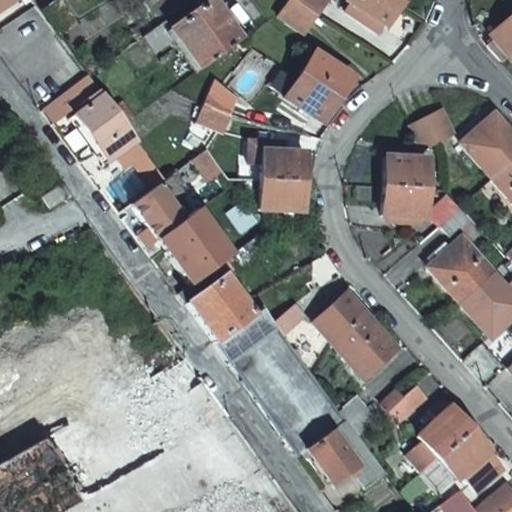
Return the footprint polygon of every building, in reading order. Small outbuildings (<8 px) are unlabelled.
[(158,22),(187,0),(160,0),(148,9),(158,22)] [(303,36),(314,18),(287,0),(275,18),(303,36)] [(286,0),(287,0),(314,18),(326,0),(286,0)] [(346,0),(344,4),(383,29),(399,5),(402,0),(346,0)] [(58,1),(42,12),(58,34),(74,22),(58,1)] [(165,31),(158,22),(138,38),(149,52),(170,38),(194,71),(211,59),(236,41),(206,1),(165,31)] [(511,14),(488,37),(492,42),(506,57),(511,64),(511,14)] [(506,57),(492,42),(484,49),(497,64),(506,57)] [(322,124),(336,101),(351,78),(312,54),(297,76),(281,99),(322,124)] [(85,77),(39,112),(50,125),(96,91),(85,77)] [(133,142),(121,125),(115,117),(99,96),(71,116),(105,162),(133,142)] [(211,109),(229,117),(233,109),(215,101),(211,109)] [(223,130),(229,117),(211,109),(203,105),(197,119),(223,130)] [(438,112),(424,119),(435,144),(449,137),(438,112)] [(459,147),(490,181),(511,161),(511,138),(492,116),(459,147)] [(435,144),(424,119),(408,126),(420,151),(425,149),(435,144)] [(258,167),(258,183),(301,185),(303,156),(275,154),(276,144),(248,143),(246,167),(258,167)] [(205,183),(218,173),(201,151),(188,160),(205,183)] [(111,183),(127,206),(161,180),(145,158),(111,183)] [(380,189),(423,191),(424,162),(382,160),(380,189)] [(511,161),(490,181),(511,206),(511,161)] [(161,180),(127,206),(153,242),(180,222),(167,206),(181,196),(167,176),(161,180)] [(301,185),(258,183),(256,212),(300,214),(301,185)] [(65,198),(58,187),(42,198),(50,209),(65,198)] [(422,220),(423,191),(380,189),(378,217),(422,220)] [(435,229),(457,210),(446,197),(429,211),(427,221),(435,229)] [(262,231),(240,202),(223,214),(245,244),(262,231)] [(478,234),(457,210),(435,229),(446,240),(459,229),(470,241),(478,234)] [(180,222),(153,242),(159,251),(200,220),(194,212),(180,222)] [(200,220),(159,251),(186,287),(223,261),(227,257),(200,220)] [(425,270),(456,304),(490,273),(459,239),(425,270)] [(223,261),(186,287),(193,296),(219,277),(229,270),(223,261)] [(490,273),(456,304),(488,339),(511,316),(511,297),(503,288),(490,273)] [(193,296),(182,304),(211,344),(220,356),(269,322),(267,321),(258,309),(247,317),(219,277),(193,296)] [(511,280),(503,288),(511,297),(511,280)] [(310,323),(330,345),(361,380),(395,349),(377,329),(344,293),(310,323)] [(267,321),(269,322),(277,333),(299,317),(289,305),(267,321)] [(269,322),(220,356),(230,370),(279,336),(277,333),(269,322)] [(279,336),(230,370),(284,443),(295,458),(304,452),(302,448),(325,432),(327,435),(344,423),(335,411),(309,376),(290,351),(279,336)] [(295,511),(291,506),(214,402),(182,358),(44,438),(0,463),(0,511),(295,511)] [(399,398),(385,411),(394,420),(423,397),(413,385),(399,398)] [(379,405),(385,411),(399,398),(392,392),(379,405)] [(335,411),(344,423),(350,431),(355,438),(372,423),(353,397),(335,411)] [(404,458),(418,475),(434,461),(468,430),(449,409),(447,411),(441,404),(430,414),(436,421),(415,439),(420,444),(404,458)] [(302,448),(304,452),(329,486),(348,472),(361,491),(383,475),(355,438),(350,431),(344,423),(327,435),(325,432),(302,448)] [(468,430),(434,461),(454,483),(459,478),(467,487),(474,494),(503,469),(468,430)] [(471,511),(503,511),(511,505),(511,495),(504,485),(482,503),(474,494),(467,487),(459,495),(471,511)] [(458,492),(437,507),(440,511),(471,511),(459,495),(458,492)]
